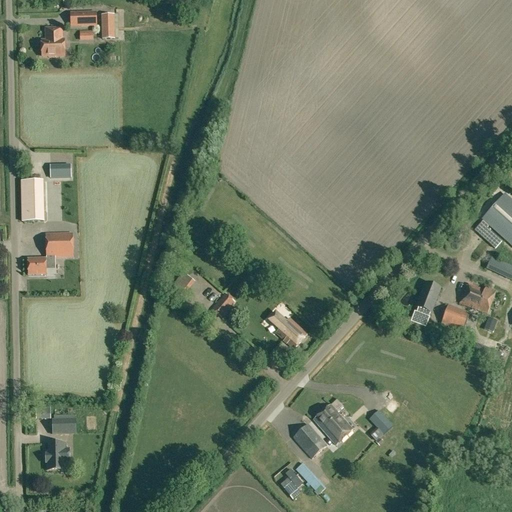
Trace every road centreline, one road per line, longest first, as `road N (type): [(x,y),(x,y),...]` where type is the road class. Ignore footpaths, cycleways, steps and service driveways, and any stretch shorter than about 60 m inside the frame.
road 1 (unclassified): [(21,511),(9,0)]
road 2 (unclassified): [(181,511),(511,146)]
